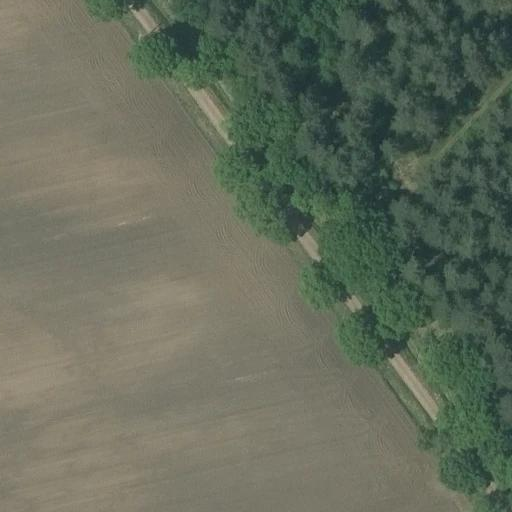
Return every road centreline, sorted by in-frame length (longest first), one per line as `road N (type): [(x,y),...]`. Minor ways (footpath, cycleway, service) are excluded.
road 1 (track): [(131,0),(326,262)]
road 2 (track): [(509,511),(326,262)]
road 3 (track): [(326,262),(511,73)]
